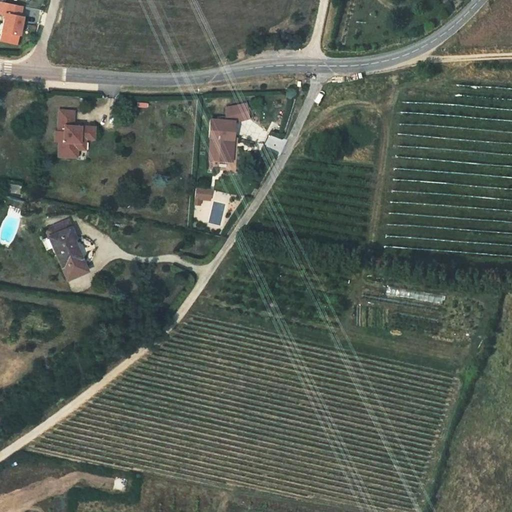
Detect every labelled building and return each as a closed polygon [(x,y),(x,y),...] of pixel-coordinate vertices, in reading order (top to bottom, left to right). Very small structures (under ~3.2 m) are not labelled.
[(29,1),(22,0),(14,0),(9,27),(27,30),(30,12),(27,11),(29,1)] [(96,112),(78,110),(77,104),(63,104),(60,149),(76,150),(77,144),(77,133),(86,133),(86,129),(95,129),(96,112)] [(234,141),(234,123),(209,123),(209,139),(212,139),(211,162),(227,163),(228,141),(234,141)] [(86,133),(77,133),(77,144),(85,144),(86,133)] [(210,203),(211,192),(196,190),(195,202),(210,203)] [(43,222),(48,235),(69,226),(63,216),(43,222)] [(81,254),(69,226),(48,235),(60,263),(65,275),(86,266),(81,256),(81,254)]
